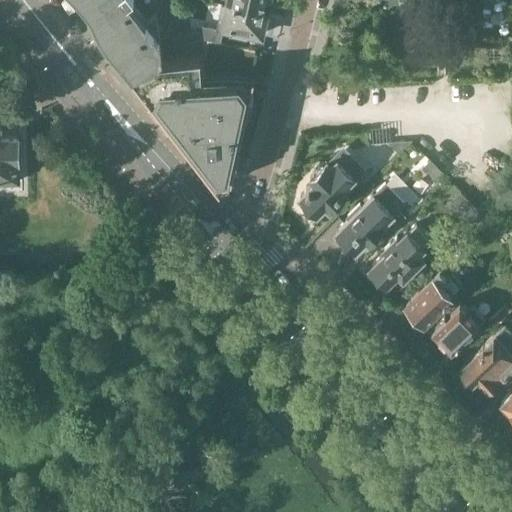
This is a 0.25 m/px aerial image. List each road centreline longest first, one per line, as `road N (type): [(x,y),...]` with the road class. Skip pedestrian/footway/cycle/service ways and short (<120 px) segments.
road 1 (secondary): [(495,511),(294,297),(221,244)]
road 2 (secondary): [(221,244),(273,318),(457,511)]
road 3 (secondary): [(22,0),(221,244)]
road 4 (residential): [(221,244),(247,219),(308,0)]
